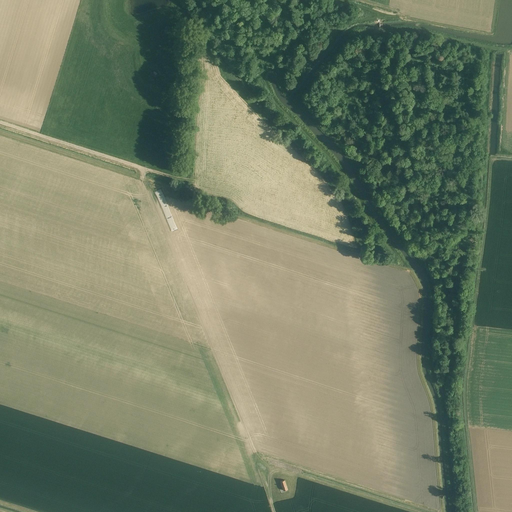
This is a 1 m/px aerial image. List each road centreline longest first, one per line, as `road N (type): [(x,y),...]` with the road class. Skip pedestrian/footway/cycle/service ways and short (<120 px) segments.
road 1 (track): [(511,151),(500,150),(507,49),(419,31),(353,32),(295,99),(353,162),(429,284),(428,359),(441,400),(451,511)]
road 2 (track): [(179,0),(245,79),(274,69),(288,91),(338,31),(387,17)]
road 3 (unknown): [(0,124),(175,181)]
